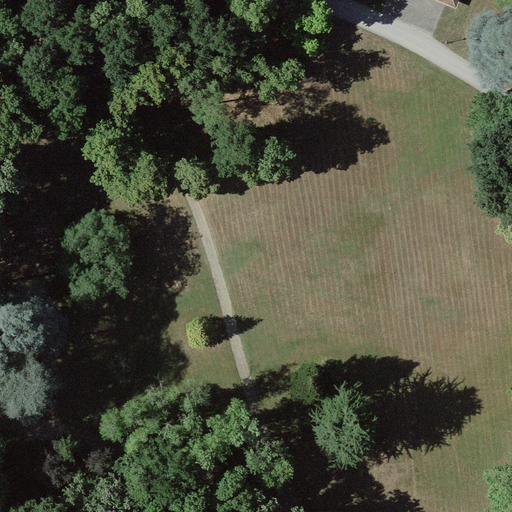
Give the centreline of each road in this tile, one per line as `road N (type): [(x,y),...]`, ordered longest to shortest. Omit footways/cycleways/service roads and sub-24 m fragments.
road 1 (track): [(294,511),(196,210),(93,0)]
road 2 (track): [(0,107),(72,0)]
